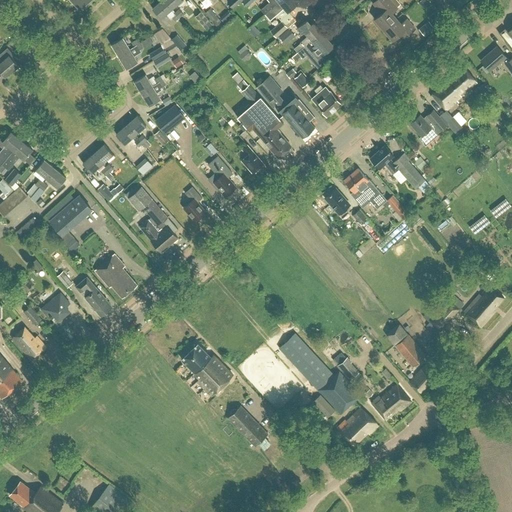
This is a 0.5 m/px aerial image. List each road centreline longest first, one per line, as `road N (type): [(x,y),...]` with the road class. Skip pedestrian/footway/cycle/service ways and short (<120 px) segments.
road 1 (secondary): [(0,432),(399,85)]
road 2 (residential): [(66,162),(128,103),(89,35)]
road 3 (residential): [(425,426),(427,408),(511,312)]
road 4 (unclassified): [(304,505),(425,426)]
road 5 (secondary): [(399,85),(494,0)]
